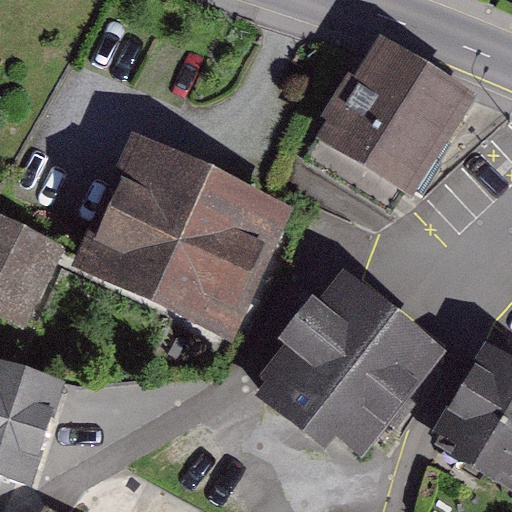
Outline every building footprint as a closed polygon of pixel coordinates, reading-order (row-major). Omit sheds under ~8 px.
[(460,109),(378,59),(325,144),(407,195),(460,109)] [(275,227),(139,162),(88,265),(224,331),(275,227)] [(61,220),(0,191),(0,285),(24,297),(61,220)] [(345,291),(273,389),(360,453),(432,356),(345,291)] [(511,377),(492,365),(445,437),(464,450),(459,458),(496,483),(502,474),(511,480),(511,377)] [(51,398),(0,382),(0,477),(24,485),(51,398)]
